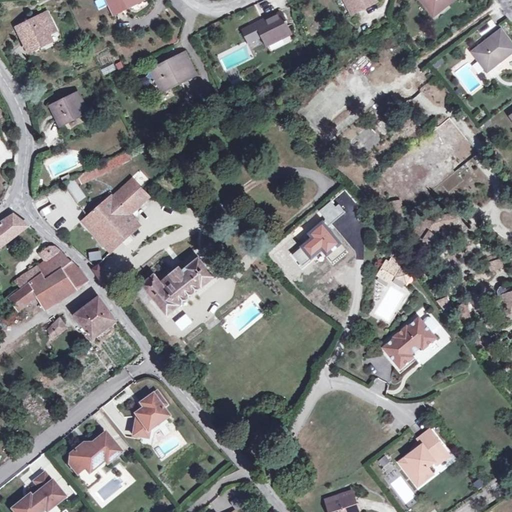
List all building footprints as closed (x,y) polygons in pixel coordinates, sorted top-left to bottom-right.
[(102,0),(94,0),(93,1),(99,9),(106,5),(102,0)] [(129,4),(136,0),(107,0),(114,14),(130,6),(129,4)] [(344,0),(352,15),(356,13),(348,0),(344,0)] [(348,0),(356,13),(378,2),(376,0),(348,0)] [(421,0),(432,13),(445,2),(448,5),(454,0),(421,0)] [(434,16),(448,5),(445,2),(432,13),(434,16)] [(30,52),(52,40),(49,34),(56,30),(47,13),(18,27),(30,52)] [(265,23),(263,20),(251,26),(257,39),(263,37),(268,46),(291,34),(282,14),(273,18),(265,23)] [(511,53),(511,43),(502,30),(473,52),(488,72),(511,53)] [(152,70),(161,89),(169,85),(171,88),(197,76),(185,53),(152,70)] [(104,74),(115,68),(113,63),(101,69),(104,74)] [(374,68),(368,73),(385,91),(391,85),(374,68)] [(61,125),(88,112),(78,93),(51,105),(61,125)] [(127,151),(93,168),(97,176),(130,159),(127,151)] [(97,176),(93,168),(78,175),(83,183),(97,176)] [(65,182),(71,189),(77,186),(73,178),(65,182)] [(77,186),(71,189),(79,202),(86,197),(73,178),(77,186)] [(112,194),(83,220),(110,250),(138,224),(129,214),(148,196),(132,179),(121,189),(112,194)] [(0,245),(28,225),(14,215),(0,224),(0,245)] [(450,227),(452,224),(441,216),(434,225),(431,222),(421,235),(429,243),(432,239),(427,235),(433,228),(443,236),(450,227)] [(452,224),(450,227),(465,226),(465,218),(456,218),(452,224)] [(432,239),(429,243),(435,247),(438,243),(440,245),(445,238),(443,236),(433,228),(427,235),(432,239)] [(43,276),(23,290),(11,299),(20,310),(38,295),(47,310),(73,290),(76,288),(77,289),(89,281),(80,269),(79,269),(72,263),(61,250),(56,246),(53,247),(50,246),(49,248),(54,254),(47,260),(39,266),(44,275),(48,281),(47,282),(43,276)] [(54,254),(49,248),(42,253),(47,260),(54,254)] [(89,252),(90,260),(102,259),(101,250),(89,252)] [(397,250),(391,261),(403,267),(405,262),(397,250)] [(511,255),(510,256),(511,261),(511,285),(505,288),(503,285),(499,287),(497,291),(498,296),(502,294),(505,305),(509,317),(511,316),(511,255)] [(511,261),(510,256),(493,262),(497,275),(511,269),(511,261)] [(167,277),(164,274),(159,279),(155,274),(142,284),(168,315),(215,277),(199,258),(183,271),(179,267),(171,274),(167,277)] [(391,261),(389,263),(397,268),(394,275),(406,282),(412,273),(403,267),(391,261)] [(387,262),(383,268),(394,275),(397,268),(389,263),(387,262)] [(105,282),(110,279),(99,264),(94,267),(91,269),(103,284),(105,282)] [(44,275),(39,266),(17,282),(22,288),(23,290),(43,276),(44,275)] [(394,275),(383,268),(379,275),(390,281),(394,275)] [(100,297),(76,315),(94,339),(117,321),(100,297)] [(460,304),(462,317),(469,316),(467,303),(460,304)] [(501,320),(509,317),(505,305),(500,308),(497,313),(498,318),(501,320)] [(412,319),(399,329),(400,331),(386,342),(404,363),(418,351),(416,348),(426,340),(428,343),(442,331),(439,327),(428,314),(425,310),(413,320),(412,319)] [(433,310),(428,314),(439,327),(444,323),(444,319),(437,311),(433,310)] [(175,321),(182,330),(193,322),(186,312),(175,321)] [(51,337),(68,330),(63,318),(46,326),(51,337)] [(475,346),(483,344),(480,334),(473,335),(475,346)] [(489,343),(483,344),(475,346),(474,346),(478,352),(483,351),(491,349),(489,343)] [(503,345),(491,349),(483,351),(486,360),(496,369),(492,356),(505,352),(503,345)] [(163,402),(157,393),(141,404),(144,409),(136,415),(139,419),(136,422),(134,436),(148,438),(149,430),(168,417),(162,408),(159,405),(163,402)] [(439,448),(443,446),(430,429),(417,439),(422,445),(399,462),(410,475),(416,470),(425,481),(434,475),(428,467),(435,462),(438,465),(447,458),(439,448)] [(82,446),(71,455),(70,465),(78,474),(85,469),(87,471),(97,463),(99,466),(105,461),(106,462),(112,457),(114,459),(121,453),(106,434),(89,448),(86,446),(86,445),(85,445),(84,445),(83,445),(82,446)] [(450,455),(443,446),(439,448),(447,458),(450,455)] [(418,487),(425,481),(416,470),(410,475),(418,487)] [(35,484),(41,491),(52,482),(46,475),(35,484)] [(55,505),(65,498),(52,482),(41,491),(32,498),(28,502),(26,499),(13,510),(14,511),(37,511),(43,507),(45,509),(53,503),(55,505)] [(359,511),(353,491),(326,500),(329,511),(359,511)] [(46,511),(55,505),(53,503),(45,509),(43,507),(37,511),(46,511)]
